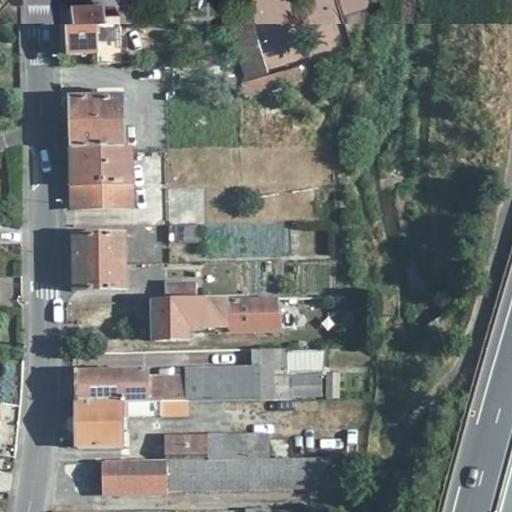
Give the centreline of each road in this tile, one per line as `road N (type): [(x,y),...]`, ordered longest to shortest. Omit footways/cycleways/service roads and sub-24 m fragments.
road 1 (secondary): [(27,511),(43,430),(39,0)]
road 2 (trunk): [(511,334),(470,511)]
